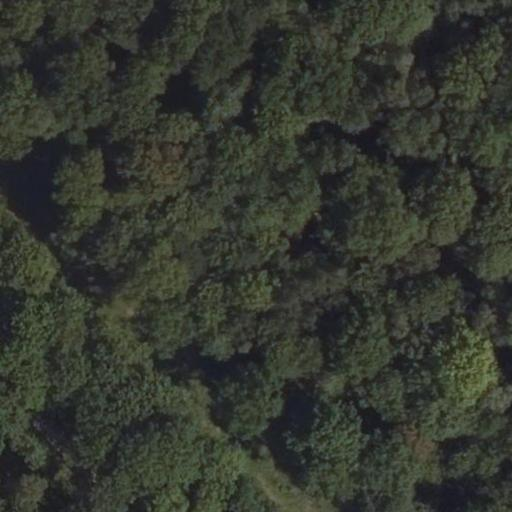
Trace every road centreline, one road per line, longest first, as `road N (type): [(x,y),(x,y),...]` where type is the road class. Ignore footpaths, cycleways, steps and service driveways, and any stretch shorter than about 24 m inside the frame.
road 1 (track): [(0,214),(218,414),(301,511)]
road 2 (track): [(136,511),(0,376)]
